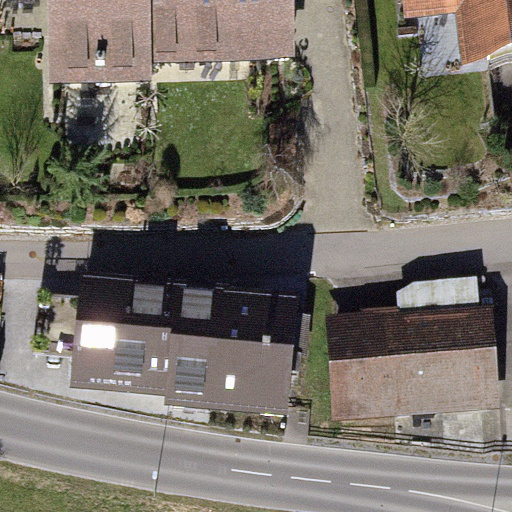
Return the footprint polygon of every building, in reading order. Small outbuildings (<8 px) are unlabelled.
[(50,0),(52,73),(163,70),(162,57),(304,53),(302,0),(50,0)] [(468,5),(475,59),(511,54),(511,0),(411,0),(413,11),(468,5)] [(84,292),(76,390),(170,399),(169,408),(210,412),(220,299),(220,296),(150,290),(150,298),(84,292)] [(293,306),(220,299),(210,412),(283,420),(293,306)] [(331,325),(337,415),(496,407),(491,315),(331,325)]
